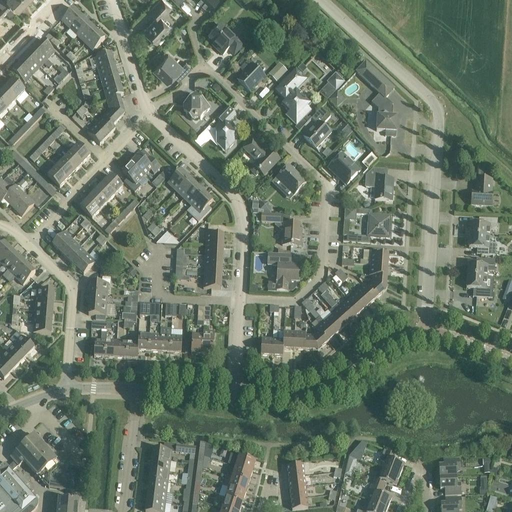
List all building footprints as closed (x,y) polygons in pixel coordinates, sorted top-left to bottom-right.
[(27,3),(24,0),(7,0),(19,11),(27,3)] [(163,0),(160,0),(156,4),(149,11),(157,18),(144,31),(157,44),(172,28),(162,18),(172,8),(163,0)] [(255,1),(253,0),(235,0),(241,5),(246,10),(255,1)] [(7,6),(3,10),(0,12),(0,20),(7,13),(12,18),(16,14),(7,6)] [(73,9),(62,21),(69,29),(81,17),(73,9)] [(77,37),(89,24),(81,17),(69,29),(77,37)] [(2,39),(6,43),(21,27),(17,23),(2,39)] [(77,37),(85,44),(97,32),(89,24),(77,37)] [(186,24),(178,32),(182,37),(187,32),(184,29),(188,25),(186,24)] [(213,46),(223,56),(228,50),(234,56),(244,45),(237,39),(235,41),(221,26),(209,39),(214,44),(213,46)] [(97,32),(85,44),(93,52),(105,40),(97,32)] [(43,41),(35,49),(47,61),(55,53),(43,41)] [(50,63),(47,61),(35,49),(28,57),(40,69),(44,64),(46,66),(50,63)] [(95,59),(97,65),(93,66),(94,71),(98,70),(114,65),(111,54),(95,59)] [(170,80),(173,77),(179,82),(192,68),(186,63),(181,68),(168,55),(160,64),(159,63),(157,65),(158,66),(155,69),(163,78),(166,75),(170,79),(170,80)] [(32,76),(40,69),(28,57),(20,65),(32,76)] [(249,61),(247,63),(240,70),(245,74),(238,82),(249,93),(256,85),(265,76),(249,61)] [(394,90),(365,63),(356,73),(379,95),(371,103),(378,110),(378,116),(377,116),(376,132),(386,132),(385,137),(386,137),(396,138),(396,133),(397,118),(392,117),(392,113),(389,110),(393,106),(385,99),(389,96),(386,93),(391,88),(393,90),(394,90)] [(287,72),(279,64),(268,74),(276,83),(287,72)] [(32,76),(20,65),(12,72),(25,84),(32,76)] [(114,65),(98,70),(101,80),(117,75),(114,65)] [(302,65),(297,69),(303,74),(307,70),(302,65)] [(297,70),(285,82),(278,90),(287,99),(281,105),(282,105),(284,103),(286,105),(298,92),(308,82),(297,70)] [(337,93),(346,83),(336,74),(327,84),(337,93)] [(117,75),(101,80),(104,91),(120,86),(117,75)] [(41,78),(38,81),(42,85),(43,85),(47,89),(49,86),(45,82),(41,78)] [(4,90),(16,102),(25,93),(13,81),(4,90)] [(216,84),(212,89),(218,95),(222,90),(216,84)] [(120,86),(104,91),(108,101),(120,98),(124,96),(120,86)] [(0,104),(7,111),(16,102),(4,90),(0,93),(0,104)] [(311,105),(298,92),(286,105),(288,107),(285,109),(296,120),(311,105)] [(337,92),(329,101),(337,109),(342,104),(343,98),(337,92)] [(194,96),(191,99),(183,107),(184,113),(191,121),(193,119),(194,119),(195,119),(197,119),(197,118),(198,118),(200,120),(209,111),(209,110),(209,109),(200,99),(197,96),(194,96)] [(108,101),(110,110),(103,118),(112,128),(121,118),(118,115),(119,111),(123,110),(120,98),(108,101)] [(234,145),(234,138),(233,128),(229,128),(229,123),(236,116),(227,108),(217,119),(221,123),(216,128),(211,133),(211,139),(217,145),(226,153),(234,145)] [(331,117),(322,109),(312,119),(317,124),(304,138),(319,153),(320,153),(316,149),(326,139),(323,136),(328,131),(322,126),(331,117)] [(37,122),(43,116),(38,112),(33,118),(37,122)] [(27,124),(31,128),(37,122),(33,118),(27,124)] [(115,130),(112,128),(103,118),(95,126),(107,138),(115,130)] [(107,138),(95,126),(88,135),(93,139),(100,146),(107,138)] [(349,136),(354,131),(349,126),(344,131),(349,136)] [(15,136),(19,140),(25,134),(21,130),(15,136)] [(58,130),(51,137),(55,141),(62,134),(58,130)] [(10,142),(14,146),(19,140),(15,136),(10,142)] [(48,148),(55,141),(51,137),(44,145),(48,148)] [(253,139),(246,146),(244,149),(257,162),(252,167),(254,168),(250,172),(256,178),(261,173),(264,176),(272,167),(279,160),(270,152),(267,155),(257,146),(258,145),(253,139)] [(41,156),(48,148),(44,145),(37,152),(41,156)] [(90,157),(83,150),(78,145),(70,153),(83,165),(90,157)] [(332,153),(328,149),(322,155),(327,159),(332,153)] [(330,157),(335,162),(328,169),(335,175),(336,174),(347,185),(360,172),(342,154),(341,154),(337,150),(330,157)] [(34,163),(41,156),(37,152),(30,160),(34,163)] [(20,158),(14,153),(10,156),(16,162),(20,158)] [(83,165),(70,153),(63,161),(75,173),(83,165)] [(139,156),(131,164),(144,177),(150,171),(154,175),(160,168),(150,158),(145,162),(139,156)] [(29,167),(23,161),(19,165),(25,171),(29,167)] [(75,173),(63,161),(55,169),(67,181),(75,173)] [(138,184),(144,177),(131,164),(122,173),(128,179),(124,183),(135,194),(141,187),(138,184)] [(277,179),(294,196),(306,183),(289,167),(277,179)] [(47,177),(53,182),(60,189),(67,181),(55,169),(47,177)] [(38,176),(32,170),(29,174),(34,179),(38,176)] [(166,170),(158,178),(162,182),(170,173),(166,170)] [(387,171),(373,170),(366,178),(366,188),(375,189),(375,201),(382,201),(392,202),(393,188),(391,188),(392,180),(386,180),(387,171)] [(181,171),(174,179),(168,185),(176,193),(189,179),(181,171)] [(115,196),(122,188),(118,184),(110,177),(103,184),(115,196)] [(47,185),(41,179),(38,183),(44,188),(47,185)] [(189,179),(176,193),(184,200),(197,187),(189,179)] [(472,192),(471,206),(491,207),(492,194),(491,193),(491,181),(476,180),(475,189),(476,189),(476,193),(472,192)] [(23,181),(18,185),(23,190),(28,186),(23,181)] [(3,183),(0,185),(0,204),(4,200),(12,192),(11,191),(3,183)] [(107,204),(115,196),(103,184),(95,192),(107,204)] [(4,200),(13,209),(25,196),(15,187),(11,191),(12,192),(4,200)] [(197,187),(184,200),(191,208),(205,194),(197,187)] [(100,212),(107,204),(95,192),(88,200),(100,212)] [(205,194),(191,208),(187,213),(198,224),(211,210),(208,207),(213,202),(205,194)] [(25,196),(13,209),(22,218),(34,205),(25,196)] [(100,212),(88,200),(80,208),(92,220),(100,212)] [(135,201),(128,208),(132,212),(139,205),(135,201)] [(260,210),(260,213),(263,213),(263,214),(271,215),(271,213),(272,206),(269,206),(269,203),(260,203),(260,210)] [(132,212),(128,208),(120,216),(124,220),(132,212)] [(343,237),(348,237),(349,221),(355,221),(355,215),(368,216),(367,238),(357,237),(357,244),(370,245),(370,238),(390,239),(391,217),(372,216),(372,211),(345,209),(343,237)] [(143,218),(142,219),(142,220),(144,226),(147,222),(148,222),(154,216),(149,212),(143,218)] [(273,250),(273,254),(291,255),(291,247),(301,247),(301,237),(299,237),(300,225),(290,225),(290,216),(280,216),(262,215),(256,215),(256,222),(262,223),(262,224),(275,224),(275,226),(281,231),(284,231),(283,246),(284,246),(284,252),(278,248),(278,250),(273,250)] [(120,216),(112,224),(116,228),(124,220),(120,216)] [(497,220),(491,220),(481,219),(481,225),(470,224),(470,237),(489,238),(490,232),(496,232),(497,220)] [(107,230),(111,234),(116,228),(112,224),(107,230)] [(151,234),(157,228),(153,225),(147,231),(151,234)] [(157,228),(151,234),(155,238),(161,232),(157,228)] [(206,235),(206,246),(223,247),(224,236),(218,236),(218,232),(212,231),(212,235),(206,235)] [(64,233),(52,245),(60,253),(72,241),(64,233)] [(489,238),(470,237),(469,249),(479,250),(479,255),(489,256),(495,257),(496,245),(489,244),(489,238)] [(72,241),(60,253),(68,261),(80,249),(72,241)] [(0,247),(0,262),(12,251),(4,243),(0,247)] [(205,257),(223,258),(223,247),(206,246),(205,257)] [(80,249),(68,261),(76,268),(88,256),(80,249)] [(12,251),(0,262),(0,263),(8,271),(20,258),(12,251)] [(278,266),(277,285),(277,291),(288,292),(292,292),(295,289),(296,283),(299,283),(300,264),(290,263),(291,255),(273,254),(268,254),(268,266),(278,266)] [(371,255),(371,265),(388,266),(388,256),(371,255)] [(88,256),(76,268),(84,276),(95,264),(88,256)] [(177,260),(176,266),(187,267),(187,256),(177,256),(177,260)] [(205,268),(222,269),(223,258),(205,257),(205,268)] [(8,271),(16,278),(27,266),(20,258),(8,271)] [(468,265),(467,277),(487,278),(487,273),(494,273),(495,261),(489,260),(479,260),(478,266),(468,265)] [(387,276),(388,266),(371,265),(370,275),(387,276)] [(27,266),(16,278),(23,286),(35,274),(27,266)] [(176,276),(182,277),(196,277),(196,272),(186,272),(187,267),(176,266),(176,272),(176,276)] [(131,268),(127,272),(133,278),(137,274),(131,268)] [(204,279),(222,280),(222,269),(205,268),(204,279)] [(339,279),(344,275),(340,270),(335,275),(339,279)] [(344,275),(339,279),(343,284),(348,280),(344,275)] [(372,277),(372,284),(383,289),(385,286),(386,286),(387,276),(370,275),(370,277),(372,277)] [(486,285),(487,278),(467,277),(466,290),(477,290),(476,298),(492,299),(493,286),(486,285)] [(203,290),(211,290),(221,290),(222,280),(204,279),(203,290)] [(511,282),(509,281),(502,300),(505,301),(510,303),(511,297),(511,282)] [(110,291),(107,291),(108,284),(101,284),(91,283),(90,294),(107,295),(123,296),(123,289),(111,288),(110,291)] [(321,294),(328,288),(324,284),(318,290),(321,294)] [(381,293),(383,289),(372,284),(366,289),(365,287),(363,288),(375,301),(382,294),(381,293)] [(328,288),(321,294),(324,297),(328,294),(330,296),(333,294),(328,288)] [(367,308),(375,301),(363,288),(356,295),(367,308)] [(37,290),(36,297),(32,297),(32,301),(36,302),(36,301),(53,303),(54,292),(37,290)] [(90,294),(89,305),(107,306),(107,295),(90,294)] [(360,315),(367,308),(356,295),(348,302),(360,315)] [(310,305),(306,300),(301,305),(305,309),(310,305)] [(35,312),(53,314),(53,303),(36,301),(36,302),(35,312)] [(348,302),(340,309),(353,323),(357,320),(355,318),(360,315),(348,302)] [(350,326),(353,323),(340,309),(337,304),(329,311),(344,328),(348,324),(350,326)] [(107,306),(89,305),(88,316),(98,317),(106,317),(107,306)] [(140,305),(139,317),(150,317),(151,305),(140,305)] [(151,305),(150,317),(159,318),(160,306),(151,305)] [(310,305),(305,309),(310,314),(314,310),(310,305)] [(179,306),(179,317),(187,317),(188,310),(186,310),(186,306),(179,306)] [(124,322),(128,323),(132,323),(136,324),(137,308),(131,308),(130,312),(130,315),(122,314),(122,320),(124,320),(124,322)] [(337,335),(344,328),(329,311),(328,312),(328,311),(321,317),(337,335)] [(34,323),(52,325),(53,314),(35,312),(34,323)] [(491,313),(490,324),(499,324),(500,314),(491,313)] [(329,342),(337,335),(321,317),(316,321),(321,326),(318,329),(329,342)] [(51,336),(52,325),(34,323),(33,334),(51,336)] [(107,324),(92,323),(91,330),(107,331),(107,324)] [(318,332),(313,337),(317,349),(320,347),(321,349),(329,342),(318,329),(316,330),(318,332)] [(106,341),(107,333),(101,332),(101,341),(95,341),(94,358),(105,359),(106,341)] [(283,350),(293,351),(294,333),(284,332),(283,341),(283,350)] [(293,351),(303,351),(304,334),(294,333),(293,351)] [(313,350),(317,349),(313,337),(306,336),(306,334),(304,334),(303,351),(313,352),(313,350)] [(138,360),(138,353),(139,335),(138,335),(137,343),(127,342),(127,360),(138,360)] [(138,353),(149,353),(150,336),(139,335),(138,353)] [(149,353),(160,354),(160,336),(150,336),(149,353)] [(160,354),(170,354),(171,337),(160,336),(160,354)] [(14,345),(27,357),(34,349),(27,342),(22,337),(14,345)] [(182,338),(171,337),(170,354),(181,355),(182,345),(182,338)] [(202,356),(203,338),(192,337),(191,355),(202,356)] [(203,338),(202,356),(213,356),(214,338),(203,338)] [(260,357),(272,357),(273,340),(262,339),(260,357)] [(283,341),(273,340),(272,357),(283,358),(283,350),(283,341)] [(105,359),(116,359),(117,342),(106,341),(105,359)] [(127,342),(117,342),(116,359),(127,360),(127,342)] [(7,353),(19,365),(27,357),(14,345),(7,353)] [(0,359),(0,361),(12,373),(19,365),(7,353),(0,359)] [(0,376),(4,381),(12,373),(0,361),(0,376)] [(17,453),(12,457),(11,458),(19,467),(24,462),(49,489),(59,491),(79,494),(83,470),(61,467),(34,437),(28,442),(30,444),(24,449),(22,447),(16,453),(17,453)] [(362,443),(349,457),(361,461),(367,445),(362,443)] [(190,455),(189,465),(193,465),(196,448),(176,446),(176,453),(190,455)] [(171,452),(153,450),(152,460),(170,463),(171,452)] [(385,464),(383,470),(400,477),(404,466),(394,462),(396,456),(384,451),(380,462),(385,464)] [(234,467),(252,473),(256,463),(238,457),(232,455),(228,466),(234,468),(234,467)] [(357,460),(349,457),(345,475),(351,477),(357,460)] [(150,471),(169,473),(170,463),(152,460),(150,471)] [(459,460),(453,460),(443,461),(443,467),(439,467),(439,479),(456,478),(456,471),(460,471),(459,460)] [(484,474),(490,473),(491,466),(492,465),(491,460),(483,460),(483,466),(484,466),(484,474)] [(0,511),(33,511),(36,510),(35,510),(37,509),(37,507),(38,505),(38,503),(37,501),(36,500),(36,499),(12,472),(9,468),(5,463),(0,467),(0,511)] [(9,468),(12,472),(17,468),(13,464),(9,468)] [(288,479),(304,477),(303,466),(287,468),(288,479)] [(231,478),(249,483),(252,473),(234,467),(234,468),(232,474),(229,472),(227,477),(231,478)] [(396,488),(400,477),(383,470),(380,476),(375,474),(374,478),(366,475),(364,482),(371,485),(383,490),(385,484),(396,488)] [(149,482),(168,484),(169,473),(150,471),(149,482)] [(290,490),(305,488),(311,487),(310,477),(304,477),(288,479),(290,490)] [(228,488),(246,494),(249,483),(231,478),(228,488)] [(456,478),(439,479),(440,491),(445,490),(445,496),(461,496),(460,483),(457,483),(456,478)] [(206,481),(201,479),(196,479),(194,490),(199,491),(200,484),(205,486),(206,481)] [(148,492),(166,494),(168,484),(149,482),(148,492)] [(373,498),(370,504),(387,511),(392,500),(381,496),(383,490),(371,485),(367,496),(373,498)] [(224,498),(242,504),(246,494),(228,488),(224,498)] [(290,490),(291,500),(307,499),(305,488),(290,490)] [(147,503),(165,505),(166,494),(148,492),(147,503)] [(231,511),(239,511),(242,504),(224,498),(221,509),(231,511)] [(440,505),(440,511),(457,511),(458,510),(461,510),(461,498),(455,498),(445,499),(445,505),(440,505)] [(292,511),(308,510),(307,499),(291,500),(292,511)] [(77,511),(78,502),(58,500),(57,511),(77,511)] [(145,511),(164,511),(165,505),(147,503),(145,511)]
